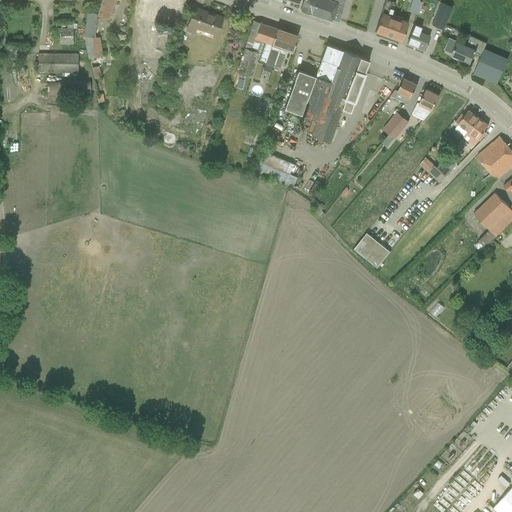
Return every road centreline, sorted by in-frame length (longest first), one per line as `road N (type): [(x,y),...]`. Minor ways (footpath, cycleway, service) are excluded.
road 1 (tertiary): [(511,124),(441,75),(232,0)]
road 2 (unknown): [(385,236),(506,118)]
